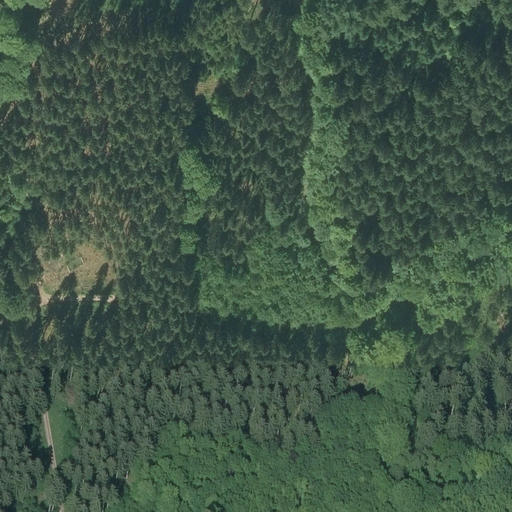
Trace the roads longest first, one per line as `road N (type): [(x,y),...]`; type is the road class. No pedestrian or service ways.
road 1 (track): [(298,0),(320,69),(308,175),(379,406),(376,472),(398,511)]
road 2 (track): [(23,295),(141,297),(348,322),(511,216)]
road 3 (track): [(23,295),(63,511)]
